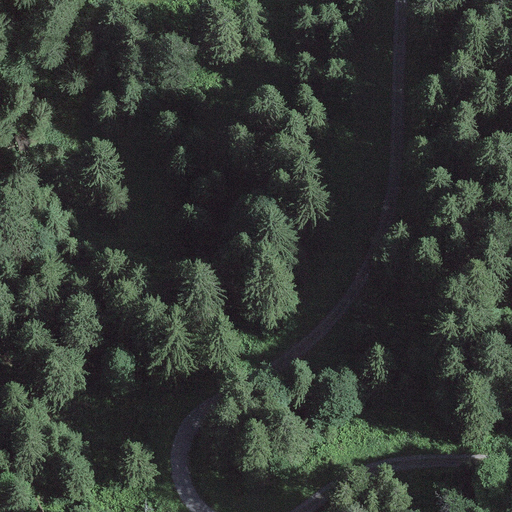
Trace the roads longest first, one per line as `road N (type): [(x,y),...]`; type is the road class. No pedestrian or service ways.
road 1 (track): [(404,0),(394,164),(373,246),(334,313),(192,427),(179,464),(202,511)]
road 2 (track): [(305,511),(332,488),(383,468),(511,462)]
